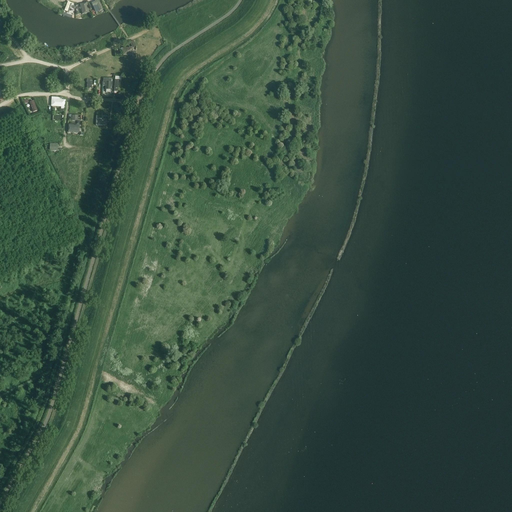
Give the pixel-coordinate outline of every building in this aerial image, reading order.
[(99,0),(92,3),(93,6),(95,12),(103,9),(99,0)] [(87,3),(80,5),(82,14),(89,13),(87,3)] [(132,48),(123,48),(123,56),(132,56),(132,48)] [(111,79),(103,79),(103,86),(105,86),(105,90),(111,90),(111,79)] [(62,98),(51,97),(51,107),(61,107),(61,109),(65,109),(66,100),(62,100),(62,98)] [(98,116),(96,116),(96,126),(106,126),(106,122),(102,122),(102,121),(99,121),(99,120),(98,120),(98,116)] [(79,125),(68,125),(68,133),(79,133),(79,125)]
